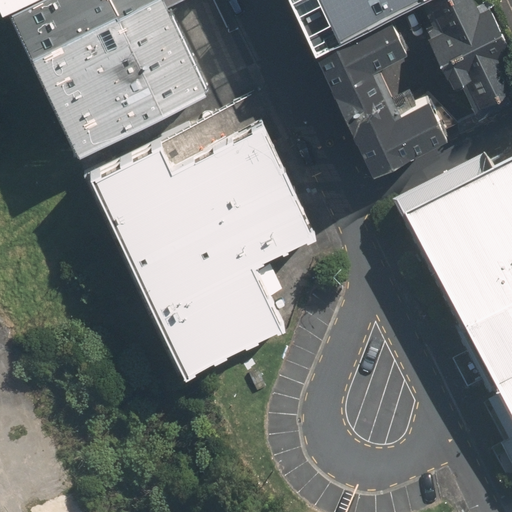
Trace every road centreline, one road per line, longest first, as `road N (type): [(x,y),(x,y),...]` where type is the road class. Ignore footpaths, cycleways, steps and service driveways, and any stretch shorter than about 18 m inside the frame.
road 1 (residential): [(350,199),(490,511)]
road 2 (residential): [(257,0),(350,199)]
road 3 (residential): [(350,199),(511,121)]
